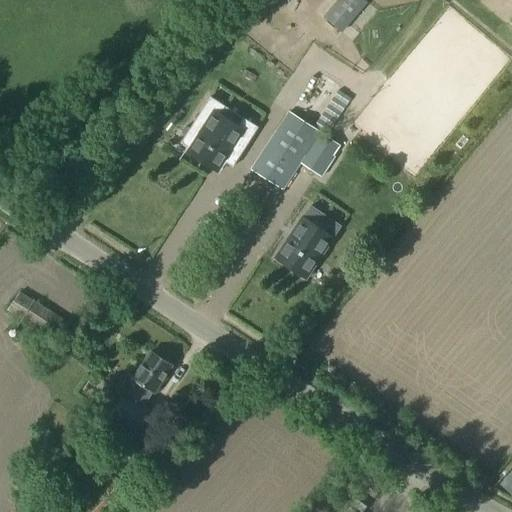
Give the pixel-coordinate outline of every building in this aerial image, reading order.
[(339,33),(366,3),(363,0),(336,0),(321,17),(339,33)] [(256,127),(208,97),(179,144),(188,149),(186,153),(217,172),(226,158),(234,163),(256,127)] [(279,127),(251,170),(265,179),(283,191),(301,164),(302,164),(320,176),(333,156),(332,155),(333,155),(338,147),(339,145),(321,133),(289,112),(279,127)] [(302,218),(275,258),(305,279),(332,238),(339,227),(309,207),(302,218)] [(401,230),(408,216),(398,211),(391,226),(401,230)] [(110,234),(129,247),(136,237),(117,224),(110,234)] [(22,292),(7,311),(68,350),(80,330),(22,292)] [(132,378),(153,392),(155,393),(172,366),(150,351),(134,376),(132,378)] [(129,373),(116,393),(122,396),(142,409),(144,406),(153,392),(132,378),(134,376),(129,373)] [(122,396),(108,417),(144,441),(158,416),(144,406),(142,409),(122,396)] [(108,417),(94,439),(131,462),(144,441),(108,417)] [(111,476),(80,509),(81,509),(83,511),(111,511),(129,493),(111,476)]
